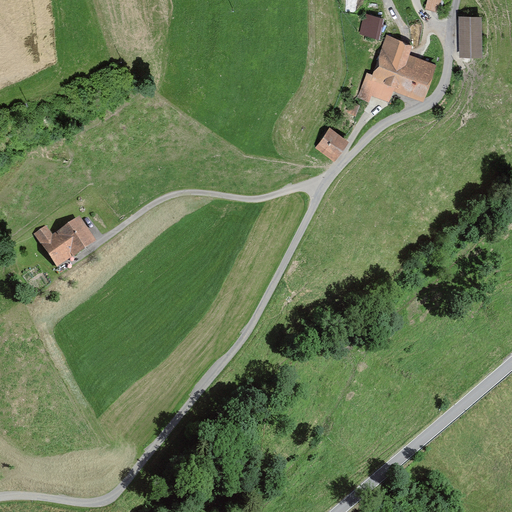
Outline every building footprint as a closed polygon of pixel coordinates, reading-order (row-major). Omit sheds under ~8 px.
[(443,0),(426,0),(425,9),(440,13),(443,0)] [(368,15),(364,35),(379,37),(382,18),(368,15)] [(462,54),(480,54),(480,17),(462,18),(462,54)] [(405,60),(410,45),(387,37),(373,76),(366,73),(358,96),(366,99),(368,92),(388,99),(394,83),(409,88),(408,91),(420,95),(430,65),(419,61),(418,64),(405,60)] [(355,114),(359,105),(352,102),(348,111),(355,114)] [(316,146),(333,158),(344,142),(327,131),(316,146)] [(74,251),(90,240),(78,222),(61,233),(62,235),(52,241),(43,228),(35,234),(54,262),(65,254),(68,259),(75,254),(74,251)]
